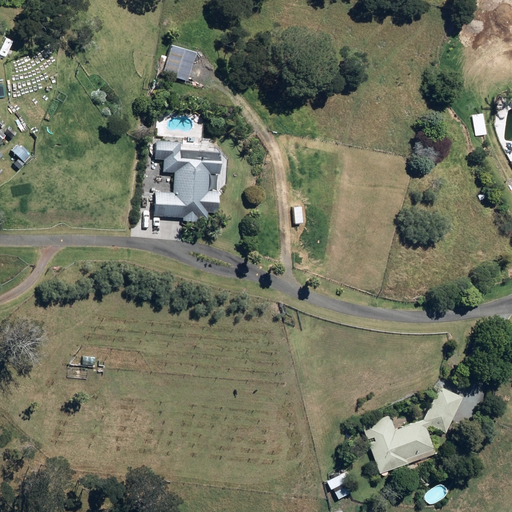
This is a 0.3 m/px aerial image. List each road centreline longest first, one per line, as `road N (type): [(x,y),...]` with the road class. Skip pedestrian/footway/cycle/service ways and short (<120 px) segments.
road 1 (residential): [(258,272),(354,309),(442,316),(493,308)]
road 2 (residential): [(0,237),(168,247)]
